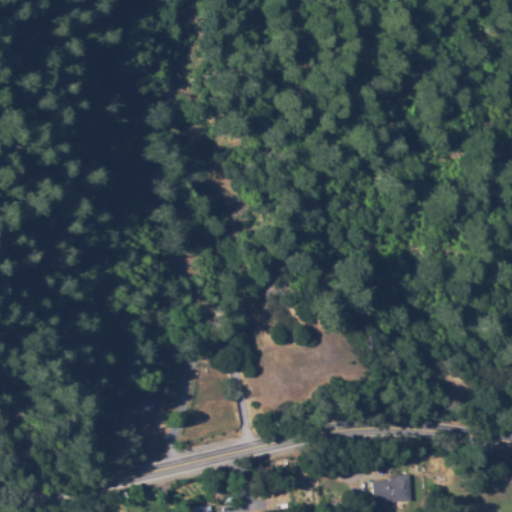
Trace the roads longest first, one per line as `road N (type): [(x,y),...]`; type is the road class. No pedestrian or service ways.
road 1 (residential): [(215,462),(244,117),(132,114),(78,124),(27,70),(69,0)]
road 2 (primary): [(0,498),(83,491),(319,439),(396,434),(511,446)]
